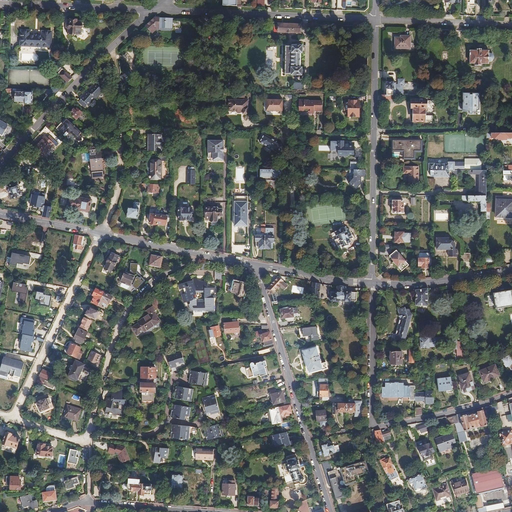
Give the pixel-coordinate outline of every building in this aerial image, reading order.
[(170,18),(153,18),(145,25),(145,26),(149,31),(155,26),(157,26),(157,28),(170,28),(170,18)] [(82,21),(78,21),(78,20),(72,20),(71,21),(69,21),(69,23),(68,25),(67,27),(69,29),(69,30),(68,31),(68,33),(69,35),(72,35),(72,36),(72,37),(73,38),(74,38),(75,38),(76,38),(77,37),(77,36),(77,35),(81,36),(82,30),(83,29),(84,28),(84,27),(84,26),(84,25),(83,24),(83,23),(82,23),(82,21)] [(37,35),(33,35),(28,35),(28,31),(20,30),(20,46),(50,47),(50,32),(41,31),(41,35),(37,35)] [(395,37),(394,48),(410,49),(410,36),(401,36),(400,38),(399,38),(395,37)] [(301,45),(290,44),(290,46),(284,45),(283,73),(288,73),(288,74),(302,75),(302,66),(299,66),(300,53),(302,53),(303,45),(301,45)] [(471,45),(471,58),(477,58),(477,60),(485,61),(485,58),(491,59),(491,56),(493,56),(494,55),(495,54),(496,53),(496,52),(496,51),(495,50),(495,49),(494,49),(493,48),(492,48),(492,46),(485,45),(485,44),(477,44),(477,45),(471,45)] [(130,70),(121,75),(125,82),(134,77),(130,70)] [(60,75),(67,82),(71,78),(63,71),(60,75)] [(404,75),(398,75),(398,81),(395,81),(396,79),(393,79),(393,78),(392,78),(388,78),(387,78),(386,91),(393,91),(402,91),(403,81),(404,81),(404,75)] [(82,96),(82,95),(79,98),(81,100),(78,102),(83,107),(85,104),(87,106),(95,98),(96,99),(103,91),(102,89),(104,87),(99,83),(97,85),(95,83),(92,86),(93,87),(90,89),(88,91),(87,91),(85,93),(82,96)] [(14,93),(13,100),(23,101),(22,103),(31,103),(31,93),(14,93)] [(481,111),(481,93),(466,93),(465,111),(481,111)] [(411,95),(410,104),(412,104),(412,117),(429,118),(429,112),(424,112),(425,104),(426,105),(426,96),(411,95)] [(237,101),(237,100),(233,100),(233,111),(238,111),(238,113),(241,113),(241,111),(244,111),(244,113),(244,114),(249,114),(249,99),(244,99),(244,100),(244,101),(237,101)] [(273,101),(266,101),(266,111),(282,111),(283,106),(281,106),(282,104),(283,104),(283,100),(273,100),(273,101)] [(322,114),(322,111),(322,101),(316,101),(316,102),(314,102),(314,101),(308,101),(308,100),(299,100),(299,111),(305,111),(305,110),(308,110),(308,113),(313,113),(314,110),(316,110),(316,111),(316,114),(322,114)] [(348,102),(348,117),(358,117),(359,102),(348,102)] [(74,111),(70,115),(76,120),(82,115),(78,111),(76,113),(74,111)] [(60,126),(59,127),(56,130),(64,137),(67,134),(68,134),(69,133),(75,139),(74,139),(74,140),(74,141),(75,141),(75,142),(76,142),(80,142),(80,139),(77,136),(80,133),(65,119),(61,124),(61,125),(63,126),(61,128),(60,126)] [(0,122),(0,136),(2,138),(4,138),(10,129),(0,122)] [(148,135),(147,151),(161,151),(161,143),(164,143),(164,139),(161,139),(161,136),(148,135)] [(263,135),(259,143),(275,152),(279,144),(263,135)] [(42,136),(31,148),(38,154),(49,143),(53,147),(56,144),(50,139),(48,142),(42,136)] [(223,141),(208,141),(208,158),(213,158),(213,160),(214,161),(217,161),(218,160),(223,160),(223,141)] [(338,147),(335,146),(333,146),(333,156),(347,157),(347,155),(353,155),(353,147),(350,147),(350,144),(344,144),(344,142),(338,141),(338,142),(338,147)] [(422,142),(394,142),(393,149),(406,149),(406,160),(414,160),(414,150),(422,150),(422,142)] [(102,170),(99,152),(88,154),(91,171),(102,170)] [(167,157),(156,156),(155,161),(151,161),(150,176),(149,176),(149,179),(160,179),(161,161),(167,161),(167,157)] [(456,162),(449,162),(449,164),(445,164),(445,166),(434,166),(434,164),(429,164),(429,170),(431,170),(431,178),(448,178),(449,170),(453,170),(456,170),(456,163),(456,162)] [(464,170),(464,163),(462,162),(461,162),(459,163),(456,163),(456,170),(460,170),(464,170)] [(408,167),(403,167),(402,174),(409,174),(409,183),(418,184),(418,167),(408,167)] [(280,169),(253,169),(253,173),(259,173),(259,177),(280,177),(280,169)] [(349,182),(348,183),(355,189),(360,183),(360,176),(365,176),(365,170),(349,169),(349,175),(352,175),(352,177),(349,182)] [(479,174),(479,196),(487,196),(488,170),(469,170),(469,173),(473,173),(473,174),(479,174)] [(188,171),(188,184),(196,184),(196,171),(188,171)] [(59,178),(57,185),(65,187),(67,180),(59,178)] [(7,187),(9,193),(10,193),(12,199),(17,198),(16,197),(21,196),(19,189),(19,188),(18,185),(16,185),(16,184),(13,185),(13,186),(7,187)] [(144,184),(137,184),(136,191),(143,192),(144,184)] [(148,184),(146,191),(157,193),(158,185),(149,184),(148,184)] [(32,195),(30,206),(31,206),(31,205),(42,208),(43,208),(45,198),(32,195)] [(77,206),(77,207),(90,209),(92,198),(79,196),(79,199),(77,206)] [(247,226),(247,196),(234,196),(234,226),(247,226)] [(479,196),(462,196),(462,200),(464,202),(482,202),(482,213),(487,213),(487,204),(487,196),(479,196)] [(511,198),(500,198),(499,217),(500,217),(500,220),(511,220),(511,198)] [(392,200),(392,213),(403,213),(404,201),(392,200)] [(44,207),(42,217),(49,219),(51,209),(44,207)] [(185,208),(178,208),(178,221),(184,221),(184,220),(191,220),(191,208),(188,208),(188,207),(185,207),(185,208)] [(206,207),(206,220),(209,220),(209,221),(216,221),(216,217),(221,217),(221,210),(216,210),(216,207),(206,207)] [(127,211),(125,222),(137,223),(139,212),(137,212),(137,211),(136,210),(136,212),(127,211)] [(149,224),(157,225),(158,216),(158,212),(149,211),(148,215),(150,215),(149,224)] [(158,216),(157,225),(165,226),(166,217),(158,216)] [(255,229),(255,248),(265,249),(265,236),(265,233),(265,228),(265,223),(260,223),(260,227),(257,227),(255,229)] [(341,228),(334,231),(336,236),(338,236),(342,247),(348,245),(347,243),(350,242),(349,238),(350,238),(348,232),(346,233),(345,229),(341,230),(341,228)] [(394,232),(394,242),(404,242),(404,232),(394,232)] [(80,245),(81,236),(74,235),(72,243),(80,245)] [(265,236),(265,249),(273,249),(273,241),(274,241),(274,236),(269,236),(265,236)] [(437,239),(437,250),(452,250),(451,258),(459,258),(459,250),(457,250),(457,244),(455,242),(452,242),(452,239),(437,239)] [(397,251),(390,256),(394,261),(393,262),(400,271),(408,265),(397,251)] [(31,255),(13,252),(11,263),(17,265),(18,262),(24,264),(24,262),(30,264),(31,255)] [(431,258),(431,253),(418,252),(418,265),(422,265),(422,267),(431,268),(431,258)] [(111,275),(114,269),(117,263),(116,262),(118,257),(111,253),(109,259),(108,258),(105,265),(102,271),(111,275)] [(470,253),(461,253),(461,262),(470,262),(470,253)] [(150,256),(149,266),(160,268),(161,258),(150,256)] [(213,269),(213,278),(222,278),(222,270),(213,269)] [(124,273),(120,282),(129,286),(127,289),(132,291),(139,277),(132,274),(131,276),(129,275),(124,273)] [(268,285),(270,287),(278,277),(276,276),(268,285)] [(268,290),(272,304),(279,302),(275,291),(278,288),(280,286),(281,287),(283,288),(285,285),(283,282),(278,277),(270,287),(268,290)] [(197,280),(181,284),(182,288),(185,288),(186,293),(184,294),(186,302),(188,301),(191,309),(194,309),(195,312),(206,312),(206,309),(213,309),(213,306),(215,306),(215,297),(213,297),(213,293),(215,293),(215,288),(209,288),(209,283),(203,283),(198,283),(197,280)] [(311,297),(319,297),(320,283),(312,282),(311,297)] [(235,284),(233,293),(237,293),(236,295),(244,296),(246,284),(238,283),(238,285),(235,284)] [(15,284),(14,292),(22,293),(20,303),(26,304),(29,285),(15,284)] [(331,299),(331,300),(338,301),(338,300),(350,301),(355,301),(356,301),(357,292),(349,292),(349,291),(348,291),(348,292),(345,291),(345,287),(337,287),(337,289),(335,289),(335,290),(330,290),(329,299),(331,299)] [(427,289),(416,291),(415,306),(426,305),(427,289)] [(92,303),(98,305),(99,304),(104,294),(96,290),(93,295),(94,296),(95,295),(95,296),(92,303)] [(504,291),(500,292),(493,293),(495,309),(511,306),(511,301),(510,290),(504,291)] [(112,298),(104,294),(99,304),(106,307),(108,302),(110,302),(112,298)] [(132,327),(135,331),(137,334),(144,330),(144,331),(157,322),(156,321),(160,319),(154,311),(155,310),(152,305),(146,309),(149,314),(138,321),(139,322),(132,327)] [(85,315),(84,317),(89,319),(90,317),(94,319),(98,311),(91,307),(89,311),(87,310),(85,314),(85,315)] [(284,311),(282,311),(283,319),(289,319),(289,321),(293,320),(293,318),(294,318),(294,315),(298,314),(297,309),(291,310),(291,309),(289,309),(289,308),(284,309),(284,311)] [(392,335),(390,341),(404,342),(411,317),(410,316),(411,315),(411,311),(406,311),(405,308),(399,310),(399,314),(398,317),(400,319),(395,335),(392,335)] [(35,319),(22,317),(21,324),(23,324),(19,350),(31,352),(35,330),(33,330),(35,319)] [(80,327),(86,330),(88,326),(90,322),(83,318),(81,323),(82,323),(80,327)] [(232,323),(224,324),(225,333),(239,332),(238,320),(232,320),(232,323)] [(212,329),(208,330),(209,334),(213,333),(214,336),(221,334),(218,325),(211,326),(212,329)] [(318,327),(305,328),(306,335),(313,334),(314,340),(320,339),(320,334),(319,333),(318,327)] [(82,342),(87,332),(79,328),(74,338),(76,339),(75,340),(79,342),(80,341),(82,342)] [(264,347),(274,344),(273,343),(272,343),(271,340),(272,340),(270,332),(266,333),(266,331),(262,332),(262,331),(255,333),(257,338),(261,337),(263,342),(264,342),(265,345),(264,346),(264,347)] [(466,365),(465,355),(462,355),(461,343),(457,343),(456,340),(453,340),(453,338),(420,337),(420,347),(429,347),(429,345),(439,345),(443,343),(447,343),(451,345),(451,349),(456,349),(457,360),(462,360),(463,360),(464,365),(466,365)] [(78,351),(80,348),(68,342),(66,345),(69,346),(66,352),(76,357),(76,356),(80,357),(82,353),(78,351)] [(317,346),(302,350),(304,354),(305,354),(309,369),(308,369),(309,373),(328,368),(326,361),(322,362),(317,346)] [(181,351),(167,355),(170,367),(178,365),(177,362),(179,361),(180,363),(185,362),(181,351)] [(99,365),(104,357),(99,355),(94,352),(90,360),(99,365)] [(391,353),(391,366),(402,366),(402,353),(391,353)] [(24,363),(2,357),(0,362),(0,375),(7,378),(7,376),(11,377),(12,375),(19,377),(24,363)] [(509,357),(502,360),(505,368),(506,369),(507,367),(511,370),(511,362),(511,361),(509,357)] [(92,367),(76,359),(67,376),(77,381),(83,369),(89,372),(92,367)] [(250,365),(247,366),(250,378),(262,375),(262,376),(267,375),(266,368),(267,368),(265,362),(256,364),(257,365),(253,365),(253,364),(252,364),(251,364),(250,364),(250,365)] [(479,371),(483,380),(489,378),(490,379),(498,375),(494,365),(479,371)] [(141,383),(155,384),(155,377),(156,367),(140,366),(140,377),(141,377),(141,383)] [(42,370),(39,376),(48,380),(51,374),(42,370)] [(192,371),(191,378),(192,378),(191,382),(203,385),(205,376),(203,376),(204,373),(192,371)] [(162,381),(168,381),(169,375),(169,374),(168,372),(161,372),(162,381)] [(459,382),(461,389),(462,389),(464,392),(469,390),(474,389),(468,373),(458,377),(460,382),(459,382)] [(35,381),(56,390),(56,385),(37,377),(35,381)] [(437,377),(437,389),(444,390),(444,391),(450,391),(450,378),(437,377)] [(328,391),(328,378),(318,379),(318,386),(320,387),(320,391),(320,398),(320,402),(328,401),(328,397),(328,391)] [(278,388),(285,386),(283,379),(276,380),(278,388)] [(154,385),(155,384),(141,383),(141,384),(140,384),(140,391),(141,391),(141,403),(154,403),(154,391),(155,391),(155,385),(154,385)] [(414,401),(414,386),(403,386),(403,383),(386,383),(386,387),(382,387),(382,396),(409,396),(409,400),(414,401)] [(176,386),(174,393),(176,393),(175,398),(187,400),(188,395),(186,395),(188,388),(176,386)] [(110,398),(109,400),(107,400),(105,406),(106,406),(104,413),(109,414),(109,412),(113,413),(113,415),(118,415),(122,415),(122,409),(123,409),(124,406),(126,406),(126,399),(122,399),(122,394),(119,394),(119,392),(111,392),(111,398),(110,398)] [(277,392),(266,396),(267,399),(266,399),(267,402),(268,402),(269,406),(281,402),(277,392)] [(213,398),(205,400),(208,411),(214,410),(214,411),(220,409),(218,398),(214,399),(213,398)] [(35,403),(37,407),(39,407),(41,411),(44,410),(45,412),(53,410),(50,399),(46,400),(45,400),(42,401),(42,400),(40,401),(40,402),(35,403)] [(67,404),(64,416),(67,417),(78,420),(78,419),(81,408),(75,407),(71,405),(67,404)] [(171,416),(176,417),(184,418),(185,411),(184,411),(184,406),(172,404),(170,413),(172,414),(171,416)] [(271,408),(274,424),(285,422),(284,416),(294,414),(292,404),(271,408)] [(346,413),(346,404),(338,404),(338,413),(346,413)] [(355,404),(346,404),(346,413),(356,413),(355,404)] [(325,411),(314,413),(316,424),(327,422),(325,411)] [(454,424),(459,441),(462,440),(460,432),(470,430),(470,429),(479,427),(479,428),(486,426),(485,421),(488,420),(489,420),(489,419),(490,418),(490,417),(489,417),(489,416),(488,415),(487,415),(484,416),(483,411),(476,413),(471,414),(470,411),(456,414),(456,416),(452,417),(454,424)] [(448,425),(454,424),(452,417),(446,418),(448,425)] [(184,425),(172,423),(171,431),(169,431),(168,437),(182,438),(182,434),(183,434),(184,425)] [(209,429),(207,429),(210,439),(221,437),(219,430),(220,430),(219,424),(208,427),(209,429)] [(5,432),(2,442),(16,447),(19,436),(11,434),(11,433),(10,433),(10,431),(6,430),(5,432)] [(382,434),(386,442),(394,438),(389,430),(382,434)] [(444,435),(434,438),(438,451),(451,447),(450,443),(454,442),(451,430),(443,432),(444,435)] [(511,435),(511,430),(501,432),(503,443),(511,440),(511,435)] [(382,434),(380,431),(375,431),(378,444),(386,442),(382,434)] [(287,432),(273,435),(275,445),(284,443),(285,446),(293,444),(292,440),(290,441),(288,441),(287,436),(288,436),(287,432)] [(482,436),(472,440),(475,447),(485,444),(482,436)] [(41,442),(40,453),(51,454),(52,446),(47,445),(47,442),(41,442)] [(329,443),(323,445),(326,455),(327,455),(327,458),(331,457),(331,454),(337,452),(335,444),(330,445),(329,443)] [(111,444),(108,451),(113,453),(118,455),(121,463),(129,460),(125,447),(121,446),(120,448),(117,446),(111,444)] [(428,444),(419,447),(421,456),(425,454),(426,456),(432,454),(431,453),(433,452),(431,444),(429,444),(428,444)] [(152,452),(152,447),(152,446),(151,446),(150,452),(153,462),(160,462),(163,457),(161,456),(159,461),(154,460),(152,452)] [(159,448),(152,447),(152,452),(154,460),(159,461),(161,456),(163,457),(166,457),(167,452),(169,453),(169,448),(159,446),(159,448)] [(77,450),(70,449),(67,462),(77,464),(78,457),(75,456),(77,450)] [(195,450),(195,459),(212,460),(213,450),(200,449),(195,449),(195,450)] [(276,468),(276,469),(278,474),(278,475),(279,475),(280,475),(282,475),(283,476),(284,476),(287,485),(293,484),(300,482),(301,483),(302,483),(303,483),(304,482),(304,481),(304,480),(303,480),(302,479),(298,469),(300,468),(298,460),(296,461),(295,457),(286,460),(286,462),(281,463),(280,464),(279,465),(279,466),(277,467),(276,468)] [(401,478),(391,457),(386,459),(385,457),(381,459),(392,482),(401,478)] [(332,471),(329,461),(321,463),(328,486),(332,485),(336,498),(344,496),(342,486),(370,477),(365,461),(332,471)] [(472,475),(476,493),(477,494),(503,487),(498,468),(471,475),(472,475)] [(80,474),(73,473),(73,479),(65,481),(67,489),(75,487),(74,484),(78,483),(77,480),(80,479),(80,474)] [(172,474),(171,485),(182,486),(183,474),(172,474)] [(426,481),(423,474),(409,480),(412,487),(414,487),(416,493),(418,493),(421,492),(422,491),(421,489),(428,486),(426,481)] [(472,475),(468,476),(473,494),(476,493),(472,475)] [(127,490),(131,490),(138,491),(138,493),(139,493),(139,494),(143,495),(143,494),(150,494),(151,484),(139,483),(140,479),(128,478),(127,490)] [(20,480),(11,481),(12,490),(20,489),(20,480)] [(456,480),(450,481),(451,484),(453,484),(456,495),(469,491),(466,480),(457,483),(456,480)] [(224,495),(236,495),(236,482),(230,481),(230,484),(225,484),(224,495)] [(437,500),(434,501),(437,509),(442,507),(442,505),(452,502),(450,495),(450,496),(446,485),(433,489),(437,500)] [(277,501),(278,488),(273,488),(272,501),(269,501),(268,506),(270,506),(270,507),(278,508),(278,501),(277,501)] [(54,493),(42,495),(43,504),(56,502),(54,493)] [(31,494),(22,497),(24,508),(30,507),(31,509),(38,507),(37,501),(33,502),(31,494)] [(247,505),(262,506),(263,495),(259,495),(259,498),(248,497),(247,505)] [(474,498),(477,509),(482,507),(480,496),(474,498)] [(289,506),(290,498),(282,497),(281,505),(289,506)] [(309,507),(306,499),(305,499),(297,511),(314,511),(312,506),(309,507)] [(385,504),(387,509),(388,511),(401,511),(399,505),(397,500),(395,499),(391,500),(390,502),(385,504)] [(485,507),(486,511),(504,508),(503,503),(485,507)]
